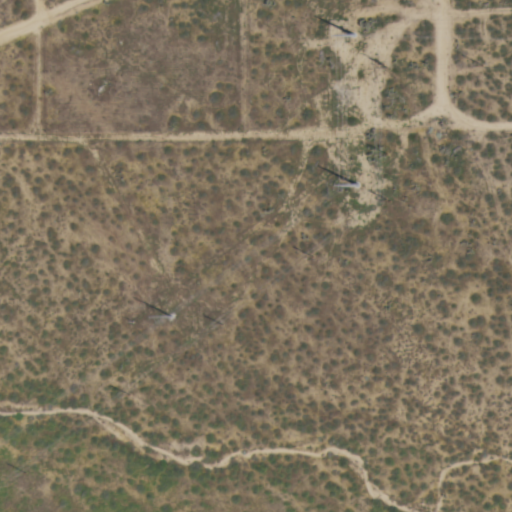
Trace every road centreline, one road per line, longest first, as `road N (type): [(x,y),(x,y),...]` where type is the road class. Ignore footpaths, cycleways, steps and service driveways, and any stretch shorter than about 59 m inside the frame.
road 1 (residential): [(0,150),(302,149)]
road 2 (track): [(443,0),(440,137),(302,149)]
road 3 (residential): [(0,49),(118,0)]
